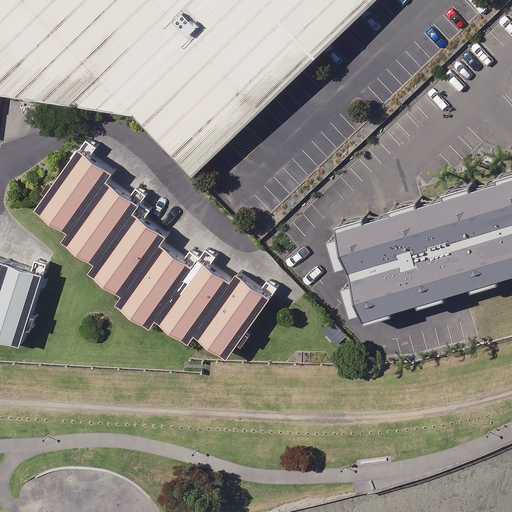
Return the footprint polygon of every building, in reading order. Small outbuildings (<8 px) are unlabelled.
[(371,0),(0,0),(0,84),(145,105),(201,164),(207,161),(371,0)] [(102,141),(92,134),(87,140),(86,140),(61,175),(57,172),(49,183),(53,187),(43,201),(75,224),(70,231),(102,255),(97,263),(129,286),(123,295),(159,320),(164,311),(197,334),(203,326),(235,349),(246,335),(250,337),(257,326),(254,324),(279,288),(278,287),(282,282),(272,275),(268,280),(245,264),(238,272),(217,256),(222,251),(211,243),(206,250),(205,249),(204,251),(195,244),(191,251),(168,235),(174,227),(152,210),(156,204),(146,197),(147,196),(146,195),(151,189),(141,181),(137,187),(115,173),(121,164),(98,147),(102,141)] [(511,159),(496,165),(497,167),(472,175),(471,172),(443,180),(444,184),(419,191),(417,188),(390,196),(391,199),(366,207),(365,204),(337,213),(339,223),(328,226),(336,255),(348,251),(353,270),(342,273),(351,301),(361,298),(365,309),(393,300),(392,296),(417,289),(418,293),(446,285),(445,281),(470,273),(472,276),(499,269),(498,265),(511,260),(511,159)] [(0,327),(29,337),(34,320),(38,322),(43,308),(38,306),(51,265),(50,265),(53,257),(41,253),(38,260),(0,248),(0,327)] [(337,343),(348,333),(333,316),(322,326),(337,343)]
